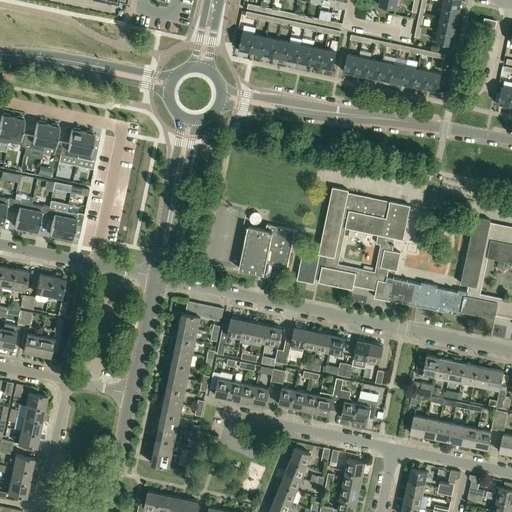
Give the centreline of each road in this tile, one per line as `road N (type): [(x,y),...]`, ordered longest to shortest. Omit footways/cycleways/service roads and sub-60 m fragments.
road 1 (residential): [(511,352),(157,277)]
road 2 (unclassified): [(451,130),(220,88)]
road 3 (unclassified): [(219,102),(451,130)]
road 4 (residential): [(393,448),(259,420)]
road 5 (residential): [(39,511),(66,380)]
road 6 (residential): [(122,125),(0,100)]
road 7 (residential): [(511,474),(393,448)]
road 8 (tertiary): [(132,395),(157,277)]
